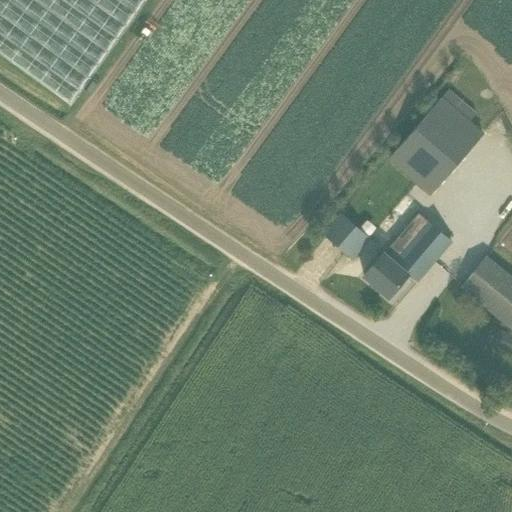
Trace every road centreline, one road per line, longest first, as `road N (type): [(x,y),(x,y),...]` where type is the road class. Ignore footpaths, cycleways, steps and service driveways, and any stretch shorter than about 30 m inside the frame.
road 1 (unclassified): [(511,426),(0,90)]
road 2 (track): [(84,511),(243,253)]
